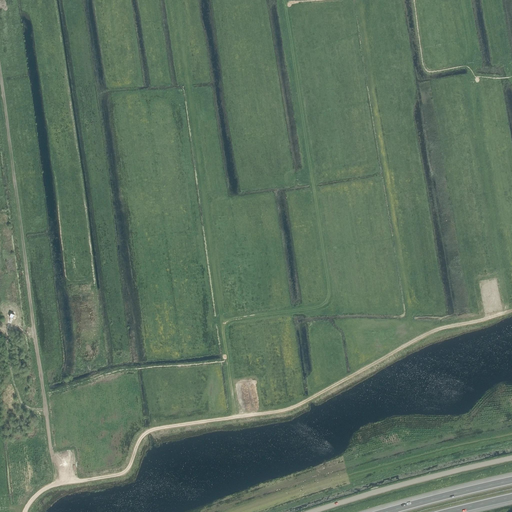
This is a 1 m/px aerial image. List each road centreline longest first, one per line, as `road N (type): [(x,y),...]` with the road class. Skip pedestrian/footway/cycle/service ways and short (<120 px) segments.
road 1 (unclassified): [(511,454),(298,511)]
road 2 (motorway): [(511,480),(387,511)]
